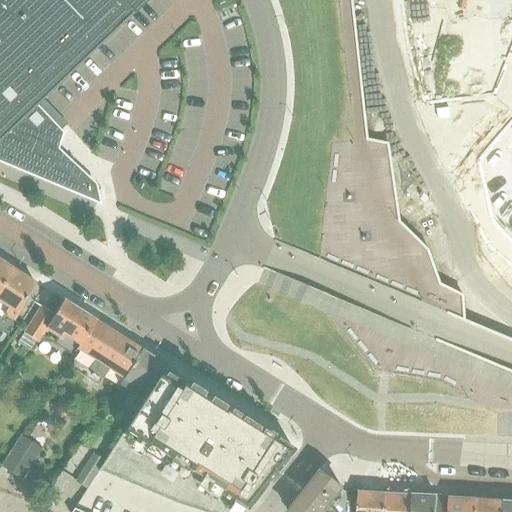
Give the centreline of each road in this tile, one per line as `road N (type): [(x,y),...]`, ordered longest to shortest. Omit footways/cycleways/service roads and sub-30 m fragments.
road 1 (residential): [(511,306),(462,259),(450,206),(382,56),(373,0)]
road 2 (residential): [(511,351),(231,239)]
road 3 (residential): [(254,0),(269,107),(231,239)]
road 4 (secondary): [(181,336),(0,224)]
road 5 (secondary): [(511,457),(385,449),(328,431)]
road 6 (secondary): [(328,431),(181,336)]
